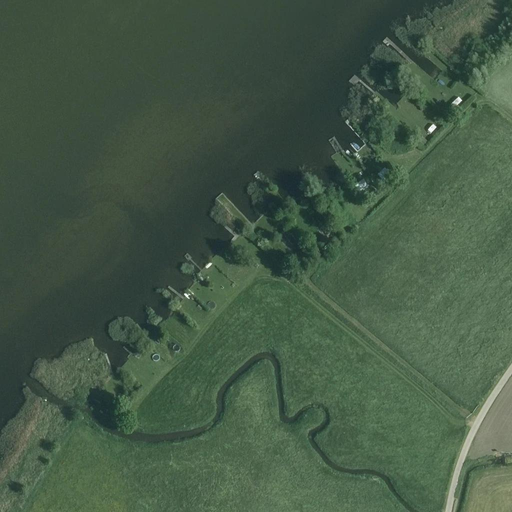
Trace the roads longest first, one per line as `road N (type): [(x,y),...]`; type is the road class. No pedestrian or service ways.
road 1 (track): [(308,272),(308,281),(477,422)]
road 2 (unclassified): [(447,511),(474,428),(511,368)]
road 3 (track): [(416,161),(488,98),(511,118)]
